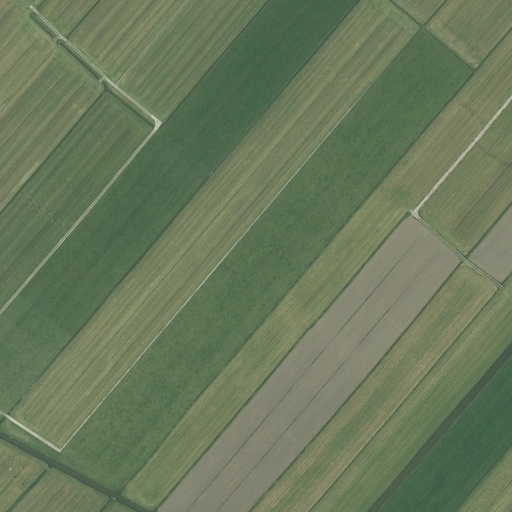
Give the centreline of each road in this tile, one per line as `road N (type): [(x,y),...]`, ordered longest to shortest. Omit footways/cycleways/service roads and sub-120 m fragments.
road 1 (track): [(0,312),(159,124),(31,6)]
road 2 (track): [(505,287),(417,209),(511,97)]
